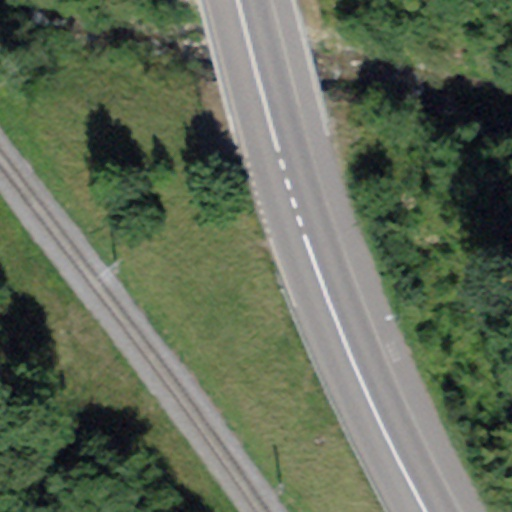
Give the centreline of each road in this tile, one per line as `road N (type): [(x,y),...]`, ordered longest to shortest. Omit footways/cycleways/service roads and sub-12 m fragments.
road 1 (secondary): [(240,0),(306,238),(373,410),(426,511)]
road 2 (unknown): [(511,59),(309,0)]
